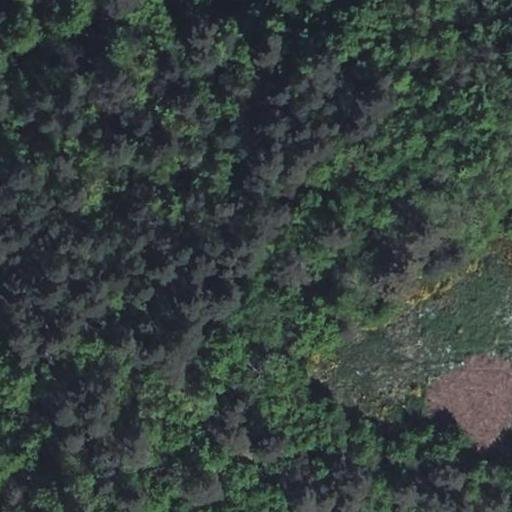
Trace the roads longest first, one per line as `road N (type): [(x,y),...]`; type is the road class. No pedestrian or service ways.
road 1 (track): [(258,259),(240,336),(194,374),(202,431),(264,471),(359,478),(511,468)]
road 2 (track): [(258,259),(485,0)]
